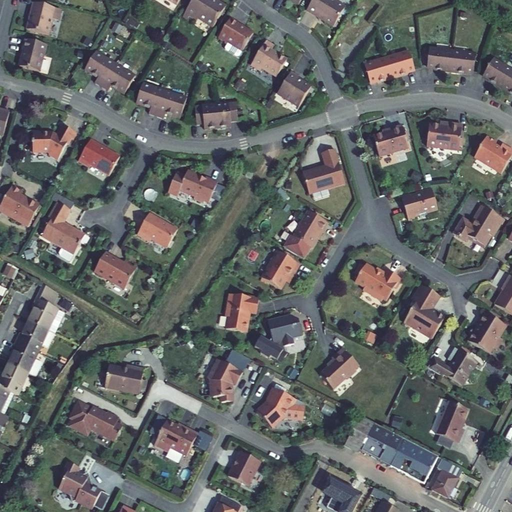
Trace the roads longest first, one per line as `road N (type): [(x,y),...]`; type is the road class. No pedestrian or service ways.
road 1 (residential): [(446,511),(325,449),(284,452),(230,424)]
road 2 (residential): [(342,113),(213,149),(154,140)]
road 3 (residential): [(511,124),(445,100),(342,113)]
road 4 (residential): [(154,140),(74,100),(0,80)]
road 5 (residential): [(249,0),(311,43),(342,113)]
